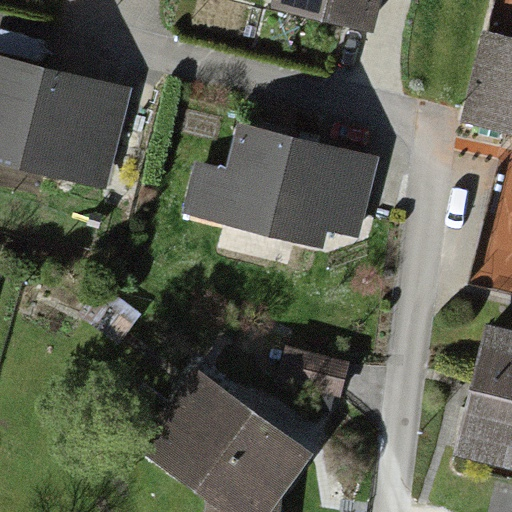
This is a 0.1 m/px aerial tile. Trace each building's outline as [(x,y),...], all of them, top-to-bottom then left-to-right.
[(376,0),(259,0),(256,15),(365,42),(376,0)] [(511,36),(481,30),(459,124),(511,135),(511,36)] [(0,157),(110,186),(131,101),(0,67),(0,157)] [(355,282),(385,174),(219,127),(189,236),(355,282)] [(511,331),(479,324),(451,447),(511,461),(511,331)] [(339,397),(347,364),(285,348),(276,381),(339,397)] [(189,371),(133,454),(208,505),(207,511),(278,511),(280,498),(310,453),(189,371)]
